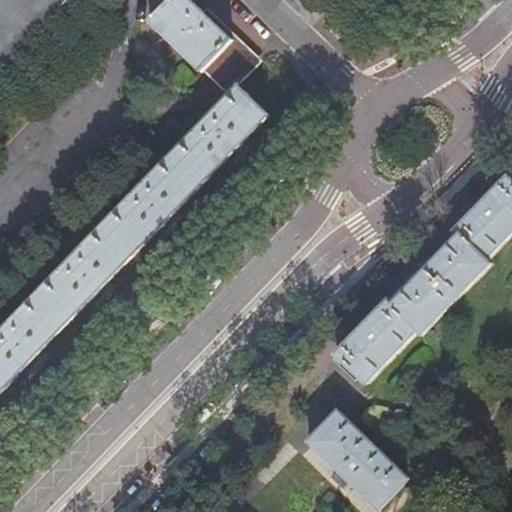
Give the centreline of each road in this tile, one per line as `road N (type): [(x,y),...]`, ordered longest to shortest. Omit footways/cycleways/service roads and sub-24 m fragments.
road 1 (secondary): [(346,164),(302,224),(14,511)]
road 2 (secondary): [(78,511),(361,224),(389,208)]
road 3 (residential): [(128,0),(129,42),(110,110),(0,220)]
road 4 (residential): [(378,111),(263,0)]
road 5 (secondary): [(389,208),(456,149),(471,122)]
